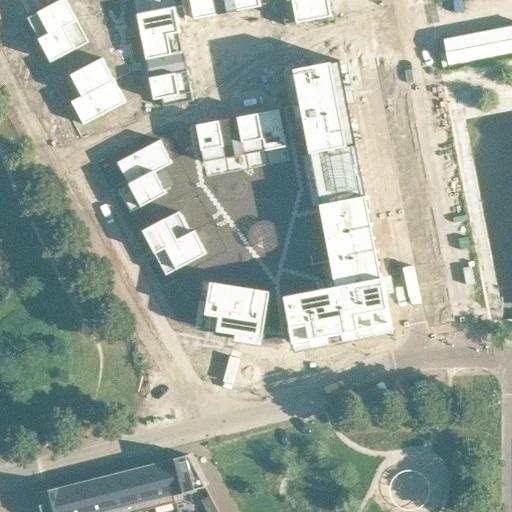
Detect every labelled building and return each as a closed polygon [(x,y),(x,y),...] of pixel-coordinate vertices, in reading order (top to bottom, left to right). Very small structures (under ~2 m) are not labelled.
[(66,0),(62,0),(28,18),(39,40),(78,20),(66,0)] [(96,0),(98,8),(136,1),(139,13),(148,12),(157,10),(165,8),(174,6),(175,6),(183,5),(182,0),(260,0),(261,5),(280,1),(282,0),(96,0)] [(213,0),(190,0),(195,19),(217,15),(213,0)] [(235,0),(213,0),(217,15),(238,11),(235,0)] [(235,0),(238,11),(261,6),(261,5),(260,0),(235,0)] [(282,0),(280,1),(285,25),(332,16),(328,0),(282,0)] [(426,0),(428,11),(485,0),(426,0)] [(139,13),(138,14),(142,38),(180,31),(175,6),(174,6),(165,8),(157,10),(148,12),(139,13)] [(78,20),(39,40),(51,62),(89,42),(78,20)] [(180,31),(142,38),(146,58),(184,51),(180,31)] [(184,51),(146,58),(150,78),(188,71),(184,51)] [(103,58),(65,78),(77,101),(114,81),(103,58)] [(117,163),(102,171),(184,325),(203,328),(263,338),(293,342),(391,323),(340,59),(293,68),(300,104),(279,108),(258,112),(238,116),(218,120),(197,124),(187,126),(153,144),(127,158),(117,163)] [(188,71),(150,78),(154,99),(192,92),(188,71)] [(77,101),(72,103),(84,125),(127,103),(115,80),(114,81),(77,101)] [(206,487),(189,455),(173,459),(170,460),(163,461),(174,503),(176,502),(174,495),(206,487)] [(174,503),(163,461),(159,462),(155,463),(142,466),(153,508),(174,503)] [(137,511),(153,508),(142,466),(138,467),(134,468),(121,472),(131,511),(137,511)] [(131,511),(121,472),(117,473),(113,474),(101,477),(110,511),(131,511)] [(110,511),(101,477),(96,478),(92,479),(80,482),(88,511),(107,511),(109,511),(110,511)] [(88,511),(80,482),(75,483),(71,484),(59,487),(65,511),(88,511)] [(65,511),(59,487),(54,488),(50,489),(38,492),(38,493),(42,511),(65,511)] [(209,495),(202,499),(208,510),(215,506),(209,495)]
